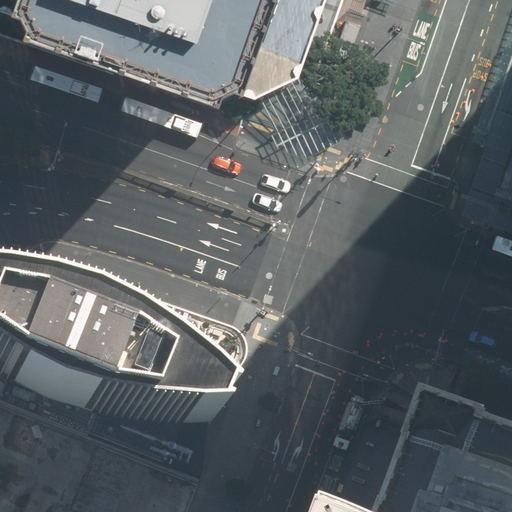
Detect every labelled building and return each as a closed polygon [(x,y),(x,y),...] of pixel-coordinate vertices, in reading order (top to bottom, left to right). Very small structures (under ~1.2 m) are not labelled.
[(3,0),(0,0),(0,30),(114,71),(126,65),(132,46),(4,2),(3,0)] [(256,89),(299,70),(323,0),(3,0),(4,2),(132,46),(256,89)] [(362,23),(347,18),(335,54),(349,59),(362,23)] [(299,70),(256,89),(275,129),(272,131),(279,146),(307,156),(340,139),(350,110),(343,97),(319,110),(299,70)] [(511,152),(501,184),(511,187),(511,152)] [(0,405),(199,481),(200,451),(201,428),(203,424),(213,401),(215,397),(241,367),(248,358),(248,348),(247,340),(241,332),(234,329),(72,272),(65,271),(0,272),(0,405)] [(493,416),(425,392),(381,511),(511,511),(511,430),(490,422),(493,416)]
